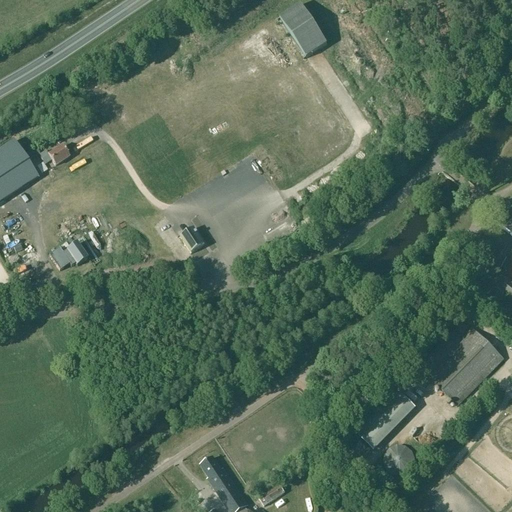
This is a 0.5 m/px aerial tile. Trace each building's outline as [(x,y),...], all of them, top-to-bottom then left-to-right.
[(300,6),(280,20),(306,59),(326,45),(300,6)] [(263,30),(237,47),(255,73),(280,56),(263,30)] [(230,62),(197,80),(206,96),(239,77),(230,62)] [(188,87),(156,104),(165,120),(197,103),(188,87)] [(0,207),(38,184),(15,146),(0,155),(0,207)] [(27,153),(31,160),(40,154),(36,147),(27,153)] [(61,147),(48,156),(45,152),(39,157),(44,166),(51,161),(55,167),(69,158),(61,147)] [(511,207),(509,206),(495,223),(511,236),(511,207)] [(190,232),(185,224),(160,241),(170,256),(185,247),(190,255),(204,246),(194,230),(190,232)] [(59,250),(49,257),(59,272),(69,265),(71,268),(75,265),(76,267),(87,260),(77,245),(62,255),(59,250)] [(506,245),(499,254),(505,258),(504,260),(506,261),(500,269),(511,278),(511,249),(511,250),(506,245)] [(504,280),(496,290),(503,295),(504,294),(511,299),(511,282),(510,285),(504,280)] [(504,296),(495,289),(486,300),(494,307),(504,296)] [(455,331),(461,337),(468,330),(462,324),(455,331)] [(472,330),(462,340),(464,342),(427,379),(457,408),(503,361),(472,330)] [(17,364),(18,383),(31,382),(31,384),(54,383),(53,371),(50,371),(50,362),(44,363),(43,347),(24,348),(25,363),(17,364)] [(412,384),(420,392),(423,389),(416,381),(412,384)] [(83,391),(53,392),(55,423),(84,421),(83,391)] [(355,435),(374,453),(415,410),(397,392),(355,435)] [(420,434),(414,440),(421,447),(427,441),(420,434)] [(396,473),(411,460),(400,449),(386,461),(396,473)] [(246,511),(245,510),(248,508),(223,470),(220,472),(212,459),(201,467),(209,479),(207,481),(227,511),(246,511)] [(279,486),(258,500),(264,508),(284,495),(279,486)]
